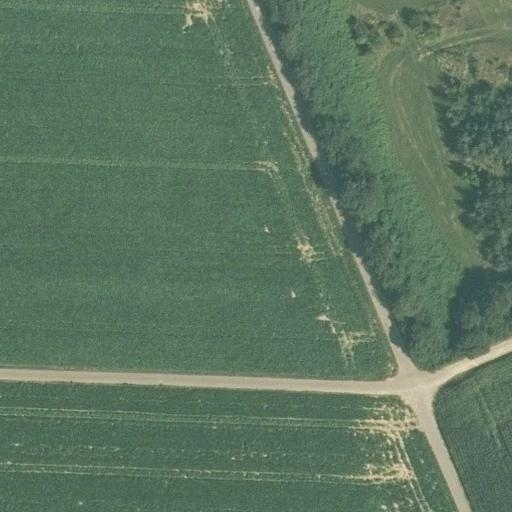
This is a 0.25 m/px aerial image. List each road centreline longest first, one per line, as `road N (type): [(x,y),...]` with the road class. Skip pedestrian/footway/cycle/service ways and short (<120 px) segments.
road 1 (track): [(413,388),(250,0)]
road 2 (unclassified): [(0,374),(413,388)]
road 3 (track): [(465,511),(413,388)]
